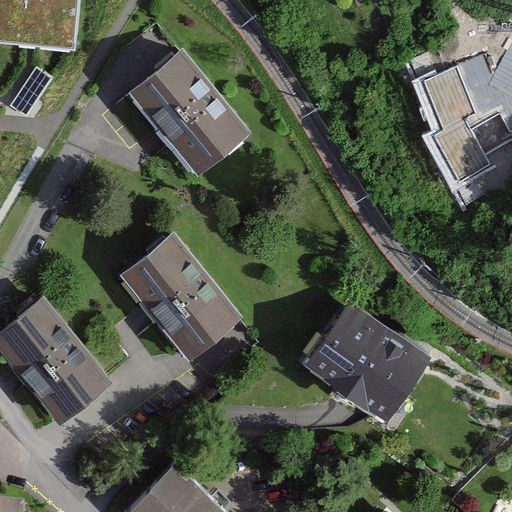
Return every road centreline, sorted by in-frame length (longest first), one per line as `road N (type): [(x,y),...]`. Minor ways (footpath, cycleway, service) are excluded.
road 1 (residential): [(99,107),(0,284)]
road 2 (residential): [(0,405),(76,511)]
